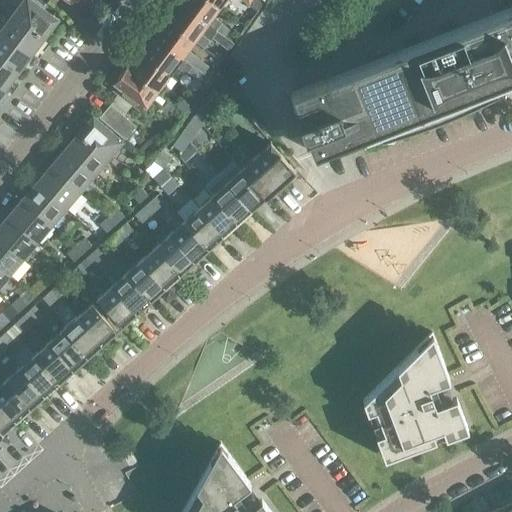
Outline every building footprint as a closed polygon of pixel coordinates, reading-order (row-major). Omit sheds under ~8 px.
[(43,37),(57,19),(31,0),(24,0),(13,15),(43,37)] [(211,16),(218,6),(209,0),(182,0),(180,4),(215,30),(221,23),(211,16)] [(261,4),(261,2),(257,0),(237,0),(255,13),(261,4)] [(166,19),(194,40),(201,31),(210,38),(211,37),(229,50),(233,43),(215,30),(180,4),(175,11),(171,12),(166,19)] [(511,6),(326,79),(290,93),(297,109),(302,122),(300,123),(305,137),(308,136),(315,154),(335,146),(364,135),(377,129),(379,133),(378,134),(377,135),(377,136),(377,137),(377,138),(377,139),(378,139),(378,140),(379,141),(381,141),(382,141),(400,136),(411,132),(423,128),(440,122),(457,115),(474,108),(480,105),(495,97),(496,96),(497,96),(497,95),(497,94),(497,92),(497,91),(496,90),(495,89),(493,89),(492,89),(491,85),(503,80),(503,84),(504,84),(504,82),(511,78),(511,6)] [(30,55),(43,37),(13,15),(0,32),(30,55)] [(160,31),(155,38),(185,60),(190,52),(187,50),(194,40),(166,19),(160,27),(160,31)] [(30,55),(0,32),(0,58),(17,72),(30,55)] [(146,46),(141,53),(169,74),(176,65),(186,73),(187,71),(195,77),(200,70),(190,64),(185,60),(155,38),(150,45),(146,46)] [(130,71),(156,92),(159,94),(165,86),(162,83),(169,74),(141,53),(136,60),(135,65),(130,71)] [(0,86),(4,89),(17,72),(0,58),(0,86)] [(156,92),(130,71),(125,67),(115,81),(120,85),(117,89),(148,113),(155,105),(149,101),(156,92)] [(203,102),(213,109),(221,98),(211,91),(203,102)] [(177,106),(183,109),(188,113),(193,105),(185,99),(183,101),(181,100),(177,106)] [(177,106),(169,100),(164,107),(172,113),(183,109),(177,106)] [(213,109),(203,102),(195,113),(205,120),(213,109)] [(125,137),(134,126),(111,106),(101,117),(125,137)] [(78,134),(107,158),(121,141),(93,117),(78,134)] [(180,134),(190,141),(198,130),(188,123),(180,134)] [(93,175),(107,158),(78,134),(64,150),(93,175)] [(180,134),(172,145),(182,152),(190,141),(180,134)] [(270,143),(255,156),(282,186),(289,179),(286,176),(294,169),(270,143)] [(79,191),(93,175),(64,150),(50,167),(79,191)] [(171,157),(162,150),(154,161),(163,168),(171,157)] [(255,156),(241,169),(265,195),(271,189),(274,192),(282,186),(255,156)] [(265,195),(241,169),(234,161),(219,174),(253,211),(261,204),(258,201),(265,195)] [(50,167),(36,183),(65,207),(79,191),(50,167)] [(170,176),(169,175),(163,168),(153,177),(160,185),(170,176)] [(205,186),(212,194),(236,221),(243,215),(245,218),(253,211),(219,174),(205,186)] [(170,176),(160,185),(168,194),(178,185),(170,176)] [(51,224),(65,207),(36,183),(22,200),(51,224)] [(141,188),(132,195),(139,203),(148,195),(141,188)] [(212,194),(198,207),(224,237),(232,230),(229,227),(236,221),(212,194)] [(155,196),(145,205),(153,214),(163,205),(155,196)] [(8,216),(37,241),(51,224),(22,200),(8,216)] [(153,214),(145,205),(135,214),(143,223),(153,214)] [(224,237),(198,207),(184,220),(208,246),(214,241),(217,243),(224,237)] [(117,208),(109,216),(115,224),(124,216),(117,208)] [(0,238),(22,257),(37,241),(8,216),(0,225),(0,238)] [(115,224),(109,216),(100,224),(106,232),(115,224)] [(184,220),(169,233),(196,262),(203,256),(201,253),(208,246),(184,220)] [(126,222),(116,231),(124,240),(134,231),(126,222)] [(116,231),(106,240),(114,249),(124,240),(116,231)] [(188,269),(196,262),(169,233),(155,246),(179,272),(186,266),(188,269)] [(76,245),(82,253),(91,245),(85,237),(76,245)] [(0,266),(8,274),(22,257),(0,238),(0,266)] [(76,245),(67,253),(74,261),(82,253),(76,245)] [(155,246),(141,259),(167,288),(174,282),(172,279),(179,272),(155,246)] [(97,248),(87,257),(95,265),(105,257),(97,248)] [(77,266),(85,275),(95,265),(87,257),(77,266)] [(159,295),(167,288),(141,259),(126,272),(150,298),(157,292),(159,295)] [(0,283),(8,274),(0,266),(0,283)] [(52,267),(43,275),(50,282),(59,274),(52,267)] [(126,272),(112,285),(138,314),(146,307),(143,304),(150,298),(126,272)] [(50,282),(43,275),(34,283),(41,291),(50,282)] [(62,279),(52,288),(61,297),(71,288),(62,279)] [(138,314),(112,285),(97,298),(120,324),(128,318),(131,321),(138,314)] [(61,297),(52,288),(43,298),(51,306),(61,297)] [(20,296),(11,305),(18,312),(27,304),(20,296)] [(92,302),(78,315),(104,344),(111,338),(108,335),(116,328),(92,302)] [(18,312),(11,305),(2,313),(9,320),(18,312)] [(34,305),(24,314),(33,323),(43,314),(34,305)] [(14,324),(23,332),(33,323),(24,314),(14,324)] [(78,315),(63,328),(87,354),(93,349),(96,352),(104,344),(78,315)] [(63,328),(49,341),(75,370),(82,364),(80,361),(87,354),(63,328)] [(6,331),(0,336),(0,344),(4,349),(14,340),(6,331)] [(449,378),(448,375),(432,332),(363,400),(384,458),(468,427),(456,395),(440,401),(434,384),(449,378)] [(49,341),(35,353),(58,380),(65,374),(67,377),(75,370),(49,341)] [(35,353),(21,366),(47,395),(54,389),(51,386),(58,380),(35,353)] [(47,395),(21,366),(6,379),(30,405),(36,400),(39,403),(47,395)] [(6,379),(0,384),(0,400),(18,421),(25,415),(23,412),(30,405),(6,379)] [(0,400),(0,431),(1,432),(8,425),(10,428),(18,421),(0,400)] [(250,482),(248,480),(220,442),(181,511),(272,511),(261,497),(248,507),(237,492),(250,482)] [(491,511),(511,511),(511,505),(508,498),(497,504),(499,508),(491,511)]
